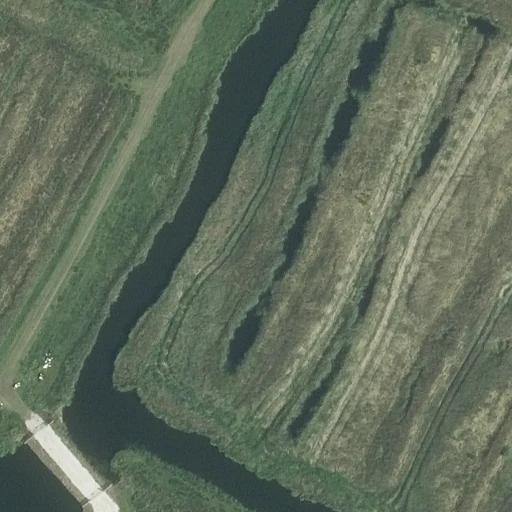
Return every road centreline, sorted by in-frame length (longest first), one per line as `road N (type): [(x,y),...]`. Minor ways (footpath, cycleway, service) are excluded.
road 1 (track): [(208,0),(0,387)]
road 2 (track): [(4,381),(104,511)]
